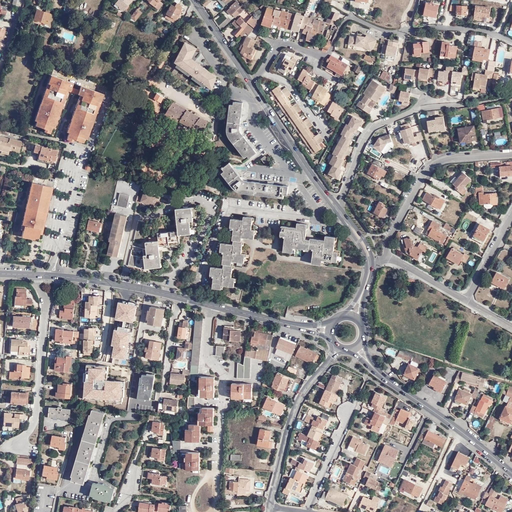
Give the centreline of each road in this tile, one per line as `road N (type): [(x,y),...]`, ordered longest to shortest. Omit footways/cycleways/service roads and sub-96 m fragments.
road 1 (residential): [(511,42),(465,28),(381,29),(351,15),(327,53),(279,44),(250,82)]
road 2 (secondary): [(300,326),(57,276)]
road 3 (residential): [(511,94),(421,107),(378,124),(335,205)]
road 4 (secondary): [(369,363),(511,473)]
road 5 (residential): [(338,348),(299,403),(270,506)]
road 6 (residential): [(47,300),(38,411),(16,446)]
road 7 (tertiary): [(335,205),(250,82)]
